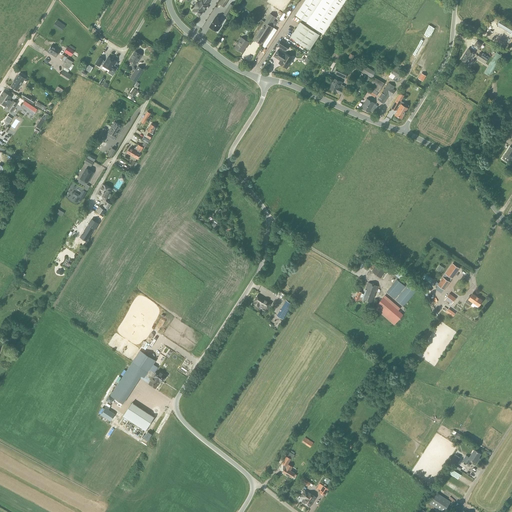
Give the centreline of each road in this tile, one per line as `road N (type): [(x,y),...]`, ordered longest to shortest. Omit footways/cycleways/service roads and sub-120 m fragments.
road 1 (unclassified): [(240,511),(249,478),(187,426),(176,401),(258,269),(266,213),(227,158),(268,79)]
road 2 (tertiary): [(511,229),(462,169),(403,132)]
road 3 (tertiary): [(403,132),(268,79)]
road 4 (unclassified): [(403,132),(444,61),(454,0)]
road 5 (tertiary): [(268,79),(233,67),(184,29),(168,0)]
